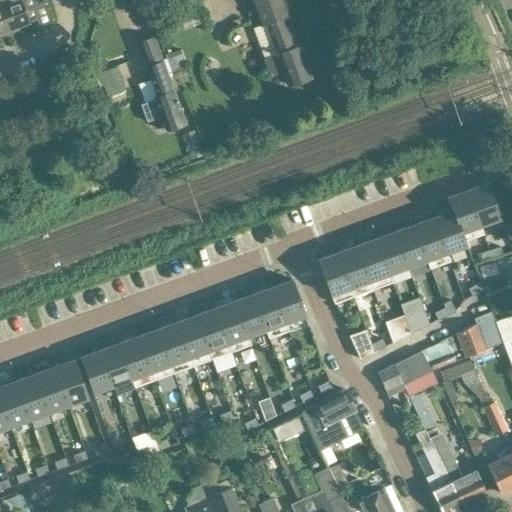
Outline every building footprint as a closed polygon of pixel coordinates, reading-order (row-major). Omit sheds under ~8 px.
[(0,0),(0,8),(8,29),(29,22),(25,10),(46,2),(45,0),(0,0)] [(191,0),(174,7),(178,19),(182,29),(203,22),(194,0),(191,0)] [(283,0),(249,0),(259,25),(266,23),(276,51),(273,52),(274,54),(263,58),(270,77),(284,72),(289,85),(309,77),(298,45),(293,47),(282,16),(289,14),(283,0)] [(185,122),(168,76),(172,75),(166,58),(162,59),(154,37),(138,43),(157,96),(154,97),(154,98),(141,104),(147,121),(161,117),(166,130),(185,122)] [(180,49),(164,54),(166,58),(172,75),(173,79),(188,74),(186,69),(187,68),(180,49)] [(194,129),(184,133),(193,157),(203,153),(194,129)] [(499,217),(486,182),(467,189),(480,224),(499,217)] [(480,224),(467,189),(446,197),(451,210),(452,210),(460,232),(461,231),(464,241),(483,234),(480,224)] [(460,232),(452,210),(451,210),(434,217),(446,251),(466,244),(464,241),(461,231),(460,232)] [(446,251),(434,217),(413,224),(425,259),(429,269),(450,261),(446,251)] [(425,259),(413,224),(394,231),(407,266),(425,259)] [(407,266),(394,231),(376,238),(389,273),(407,266)] [(389,273),(376,238),(356,245),(372,289),(392,282),(389,273)] [(372,289),(356,245),(337,252),(353,296),(372,289)] [(500,246),(488,250),(491,257),(502,254),(500,246)] [(491,257),(488,250),(477,253),(479,261),(491,257)] [(353,296),(337,252),(317,259),(334,303),(353,296)] [(292,279),(273,286),(285,321),(289,330),(290,333),(309,326),(305,314),(292,279)] [(482,289),(478,282),(468,288),(472,295),(482,289)] [(285,321),(273,286),(252,294),(264,329),(268,338),(289,330),(285,321)] [(264,329),(252,294),(234,300),(247,335),(264,329)] [(247,335),(234,300),(214,308),(230,352),(250,344),(247,335)] [(448,314),(455,310),(450,300),(442,303),(444,307),(448,314)] [(437,319),(448,314),(444,307),(434,312),(437,319)] [(230,352),(214,308),(195,315),(211,359),(230,352)] [(491,310),(475,316),(477,322),(488,347),(501,341),(495,321),(491,310)] [(425,316),(423,312),(405,319),(410,333),(429,324),(425,316)] [(211,359),(195,315),(176,322),(192,366),(211,359)] [(511,319),(510,315),(495,321),(501,341),(511,369),(511,319)] [(410,333),(405,319),(404,317),(385,324),(392,342),(410,333)] [(192,366),(176,322),(157,329),(173,373),(192,366)] [(474,322),(456,332),(465,356),(488,347),(477,322),(474,322)] [(173,373),(157,329),(145,333),(138,336),(154,380),(173,373)] [(349,336),(359,358),(373,351),(365,330),(349,336)] [(154,380),(138,336),(118,343),(135,387),(154,380)] [(422,349),(422,350),(427,361),(455,350),(449,336),(442,339),(424,349),(422,349)] [(385,345),(381,338),(371,344),(374,351),(385,345)] [(118,343),(99,350),(112,384),(115,394),(135,387),(118,343)] [(112,384),(99,350),(79,357),(92,392),(112,384)] [(74,359),(53,366),(67,404),(87,397),(74,359)] [(461,375),(474,370),(470,359),(455,365),(459,376),(461,375)] [(404,388),(393,365),(377,373),(387,396),(404,388)] [(53,366),(34,373),(48,411),(67,404),(53,366)] [(34,373),(15,380),(29,418),(48,411),(34,373)] [(15,380),(0,385),(0,398),(10,425),(29,418),(15,380)] [(332,387),(328,380),(317,386),(321,393),(332,387)] [(344,389),(301,411),(311,431),(321,450),(364,429),(355,410),(344,389)] [(312,397),(309,390),(298,395),(301,403),(312,397)] [(486,394),(479,397),(483,406),(490,403),(486,394)] [(0,398),(0,428),(10,425),(0,398)] [(295,406),(291,399),(280,404),(284,411),(295,406)] [(490,403),(483,406),(489,420),(499,415),(493,402),(490,403)] [(271,403),(259,407),(265,421),(276,416),(273,408),(271,403)] [(233,418),(230,410),(219,414),(222,422),(233,418)] [(301,414),(273,427),(279,440),(307,427),(301,414)] [(499,415),(489,420),(496,434),(506,429),(499,415)] [(214,425),(211,417),(200,421),(202,429),(214,425)] [(257,425),(254,418),(243,423),(246,430),(257,425)] [(194,432),(192,424),(180,428),(183,436),(194,432)] [(424,429),(415,433),(424,451),(432,469),(431,473),(425,477),(441,511),(455,511),(462,509),(429,439),(424,429)] [(440,434),(429,439),(462,509),(488,497),(475,469),(460,476),(440,434)] [(456,435),(445,439),(459,471),(469,466),(456,435)] [(169,446),(166,438),(155,443),(158,450),(169,446)] [(468,440),(474,452),(480,452),(482,449),(481,440),(468,440)] [(93,447),(96,455),(107,450),(104,443),(93,447)] [(150,453),(147,445),(136,450),(139,457),(150,453)] [(487,464),(491,474),(500,492),(511,486),(511,453),(509,448),(496,454),(498,458),(487,464)] [(87,458),(84,450),(73,455),(75,462),(87,458)] [(127,453),(115,457),(118,465),(130,460),(127,453)] [(68,465),(65,457),(54,461),(56,469),(68,465)] [(49,472),(46,464),(34,468),(37,476),(49,472)] [(317,510),(312,511),(332,511),(327,501),(340,495),(336,486),(330,471),(328,467),(313,474),(320,488),(309,493),(317,510)] [(339,467),(330,471),(336,486),(346,481),(339,467)] [(29,479),(27,471),(15,475),(18,483),(29,479)] [(71,486),(66,473),(30,486),(35,500),(71,486)] [(0,489),(10,486),(8,478),(0,481),(0,489)] [(205,486),(209,495),(215,511),(240,511),(231,487),(218,492),(217,490),(225,487),(223,482),(215,485),(214,482),(205,486)] [(368,490),(361,492),(343,501),(348,511),(350,511),(360,508),(361,511),(393,511),(382,488),(369,494),(368,490)] [(25,511),(34,508),(27,490),(10,497),(16,511),(25,511)] [(261,511),(278,511),(272,497),(258,504),(261,511)] [(211,511),(206,498),(183,508),(185,511),(211,511)]
